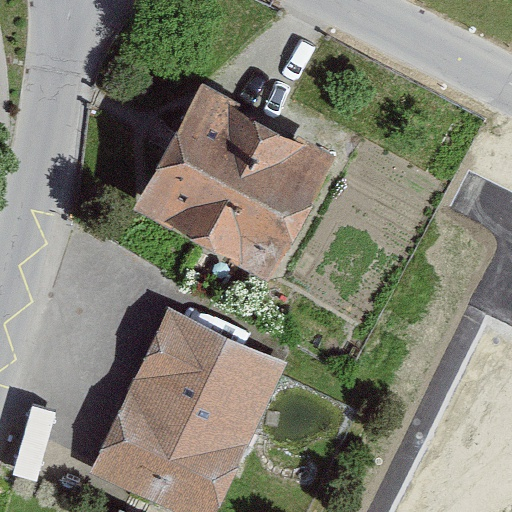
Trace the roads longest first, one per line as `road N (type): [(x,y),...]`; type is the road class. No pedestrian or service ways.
road 1 (tertiary): [(59,0),(53,89),(0,303)]
road 2 (tertiary): [(361,0),(511,78)]
